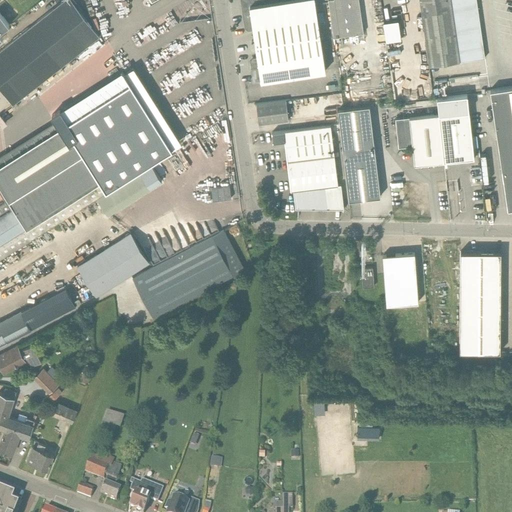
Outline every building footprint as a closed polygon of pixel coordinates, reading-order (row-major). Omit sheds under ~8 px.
[(0,86),(13,104),(100,36),(70,0),(65,0),(0,51),(0,86)] [(250,62),(253,83),(326,71),(314,0),(240,0),(245,28),(248,31),(253,30),(257,57),(252,58),(250,62)] [(328,0),(334,38),(340,37),(364,33),(358,0),(328,0)] [(476,0),(419,0),(429,66),(485,58),(476,0)] [(0,40),(2,38),(0,35),(0,33),(9,26),(0,13),(0,40)] [(383,23),(386,42),(401,40),(398,20),(383,23)] [(73,139),(106,191),(173,148),(171,145),(169,146),(129,82),(68,122),(60,109),(51,115),(68,142),(73,139)] [(508,209),(511,208),(511,86),(490,90),(508,209)] [(474,159),(469,111),(467,95),(437,98),(439,114),(444,162),(474,159)] [(286,100),(256,104),(259,124),(289,120),(286,100)] [(338,108),(349,199),(381,196),(370,104),(338,108)] [(409,117),(395,119),(398,148),(412,146),(414,165),(444,162),(439,114),(409,117)] [(287,161),(334,155),(330,125),(272,133),(273,143),(285,141),(287,161)] [(294,201),(295,209),(303,209),(344,209),(341,185),(338,185),(334,155),(287,161),(291,191),(293,191),(294,201)] [(139,171),(150,188),(162,181),(150,164),(139,171)] [(57,209),(40,180),(24,190),(42,218),(57,209)] [(229,186),(211,189),(213,201),(231,199),(229,186)] [(0,258),(31,238),(8,201),(0,206),(0,258)] [(224,230),(133,277),(153,316),(244,269),(224,230)] [(96,295),(130,274),(139,268),(150,261),(131,231),(78,265),(91,287),(96,295)] [(414,253),(383,255),(386,305),(418,303),(414,253)] [(469,256),(468,357),(508,357),(509,257),(469,256)] [(374,287),(372,267),(361,268),(363,288),(374,287)] [(66,288),(22,311),(31,329),(76,306),(66,288)] [(0,345),(31,329),(22,311),(21,310),(0,321),(0,345)] [(93,321),(91,311),(83,313),(85,323),(93,321)] [(11,369),(20,364),(26,362),(25,360),(27,358),(31,366),(42,360),(33,344),(23,349),(25,353),(22,354),(18,346),(0,355),(0,366),(1,368),(9,364),(11,369)] [(47,372),(58,383),(63,378),(52,367),(47,372)] [(33,378),(49,394),(59,384),(58,383),(47,372),(43,368),(33,378)] [(93,372),(87,369),(83,372),(78,385),(85,387),(86,384),(88,385),(93,372)] [(51,395),(55,399),(62,391),(58,388),(51,395)] [(19,435),(29,439),(35,422),(26,418),(24,424),(8,417),(14,397),(0,392),(0,428),(5,430),(11,433),(11,435),(18,438),(19,435)] [(315,415),(325,414),(325,398),(315,398),(315,415)] [(58,403),(53,415),(72,423),(77,411),(58,403)] [(117,427),(121,429),(125,416),(107,410),(100,432),(114,437),(117,427)] [(375,427),(355,426),(355,436),(374,437),(375,427)] [(0,450),(12,455),(18,438),(11,435),(11,433),(5,430),(0,443),(0,450)] [(190,446),(198,449),(203,436),(195,433),(190,446)] [(33,448),(27,461),(41,467),(41,468),(45,470),(46,469),(47,469),(53,455),(44,452),(46,446),(38,444),(36,449),(33,448)] [(108,475),(101,494),(116,500),(121,488),(114,485),(117,478),(122,463),(113,460),(114,458),(106,455),(105,456),(100,454),(100,453),(93,451),(85,471),(103,478),(105,474),(108,475)] [(222,458),(211,456),(210,466),(220,468),(222,458)] [(144,511),(150,498),(158,501),(163,488),(142,479),(140,482),(132,479),(130,483),(132,484),(130,490),(136,493),(130,508),(134,510),(136,511),(144,511)] [(80,484),(77,492),(90,497),(94,489),(80,484)] [(17,511),(22,500),(1,491),(0,491),(0,511),(17,511)] [(282,494),(282,507),(281,511),(289,511),(289,508),(293,508),(292,494),(282,494)] [(200,501),(190,498),(188,502),(174,497),(171,503),(168,501),(165,508),(169,509),(167,511),(197,511),(198,511),(200,501)] [(156,511),(160,505),(151,501),(146,511),(156,511)]
